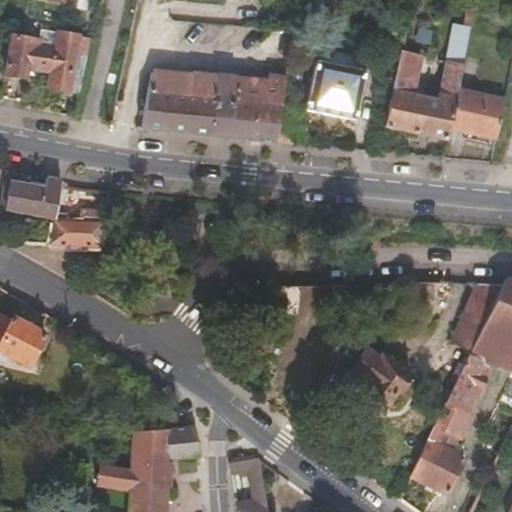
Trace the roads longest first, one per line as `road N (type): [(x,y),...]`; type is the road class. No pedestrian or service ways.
road 1 (secondary): [(511,204),(133,169),(0,144)]
road 2 (residential): [(156,354),(213,276),(269,257),(511,265)]
road 3 (secondary): [(209,394),(367,511)]
road 4 (secondary): [(0,265),(156,354)]
